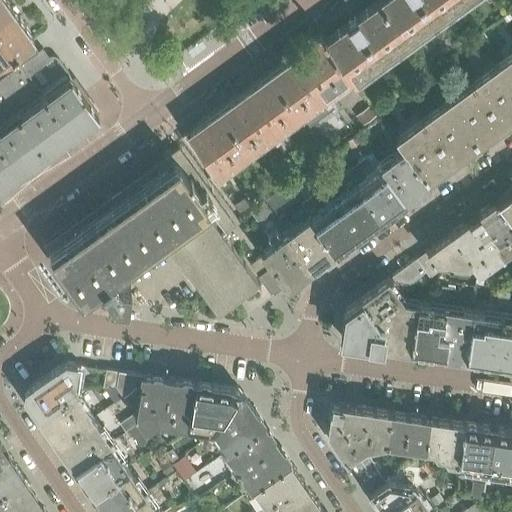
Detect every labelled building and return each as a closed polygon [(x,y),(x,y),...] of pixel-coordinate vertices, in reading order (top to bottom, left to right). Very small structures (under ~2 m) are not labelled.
[(0,0),(0,61),(33,37),(15,12),(5,0),(0,0)] [(410,41),(380,0),(376,0),(356,15),(356,14),(346,21),(346,22),(326,37),(323,33),(321,34),(351,75),(355,80),(358,78),(354,73),(376,58),(379,63),(386,58),(383,52),(402,38),(406,43),(410,41)] [(465,1),(464,0),(380,0),(410,41),(413,38),(410,33),(430,18),(434,23),(438,20),(435,15),(455,0),(458,0),(461,3),(465,1)] [(511,16),(508,11),(503,15),(506,20),(511,16)] [(351,75),(321,34),(271,71),(300,112),(351,75)] [(98,113),(96,111),(57,57),(55,55),(51,55),(48,56),(42,47),(37,50),(34,45),(0,68),(0,89),(15,110),(45,152),(95,116),(95,115),(98,113)] [(511,56),(504,62),(500,57),(497,60),(511,80),(511,56)] [(511,116),(511,80),(497,60),(494,62),(497,67),(478,81),(475,76),(468,81),(472,85),(453,99),(450,94),(446,96),(479,141),(511,116)] [(300,112),(271,71),(220,107),(249,148),(300,112)] [(0,184),(45,152),(15,110),(0,89),(0,184)] [(342,106),(334,96),(330,99),(337,110),(342,106)] [(479,141),(446,96),(443,98),(447,103),(428,117),(424,112),(418,117),(417,116),(396,131),(397,132),(395,133),(404,145),(428,178),(479,141)] [(337,110),(330,99),(325,102),(333,113),(337,110)] [(362,124),(376,114),(369,105),(355,115),(362,124)] [(249,148),(220,107),(188,130),(191,134),(194,138),(197,142),(200,146),(203,151),(206,155),(209,159),(211,163),(214,167),(217,171),(222,167),(249,148)] [(342,107),(337,110),(346,122),(351,119),(342,107)] [(188,130),(182,135),(185,139),(191,134),(188,130)] [(291,144),(283,132),(278,136),(286,147),(291,144)] [(349,148),(361,139),(356,133),(345,141),(349,148)] [(191,134),(185,139),(188,143),(194,138),(191,134)] [(286,147),(278,136),(274,138),(282,150),(286,147)] [(194,138),(188,143),(191,147),(197,142),(194,138)] [(197,142),(191,147),(194,151),(200,146),(197,142)] [(429,180),(428,178),(404,145),(358,178),(385,215),(390,211),(390,208),(418,187),(422,188),(427,184),(427,181),(429,180)] [(221,231),(234,223),(190,162),(178,146),(164,156),(170,164),(128,195),(125,191),(129,188),(128,187),(46,247),(50,253),(77,290),(79,292),(81,294),(83,295),(86,296),(88,297),(107,299),(106,301),(126,304),(129,284),(119,282),(115,286),(108,277),(152,244),(149,241),(162,231),(218,309),(251,285),(254,289),(260,285),(221,231)] [(200,146),(194,151),(197,155),(203,151),(200,146)] [(203,151),(197,155),(199,159),(206,155),(203,151)] [(206,155),(199,159),(202,163),(209,159),(206,155)] [(209,159),(202,163),(205,167),(211,163),(209,159)] [(211,163),(205,167),(208,171),(214,167),(211,163)] [(314,164),(310,167),(315,173),(319,170),(314,164)] [(214,167),(208,171),(211,175),(217,171),(214,167)] [(217,171),(211,175),(212,177),(215,180),(226,172),(222,167),(217,171)] [(294,178),(287,183),(293,191),(300,186),(294,178)] [(385,215),(358,178),(312,212),(338,249),(342,245),(343,242),(353,235),(371,221),(375,222),(380,219),(380,215),(381,215),(381,214),(385,215)] [(511,187),(497,198),(511,220),(511,187)] [(272,194),(265,199),(273,209),(279,204),(272,194)] [(238,212),(251,203),(245,195),(232,205),(238,212)] [(511,242),(511,220),(497,198),(451,231),(472,260),(477,268),(511,242)] [(262,202),(250,211),(259,224),(271,215),(262,202)] [(338,249),(312,212),(292,225),(284,213),(277,218),(286,230),(263,246),(260,242),(258,244),(263,252),(272,263),(286,283),(287,285),(289,284),(287,283),(288,282),(291,283),(296,279),(296,276),(324,255),(328,256),(333,253),(333,249),(334,249),(335,248),(338,249)] [(472,260),(451,231),(427,249),(437,262),(463,266),(472,260)] [(410,346),(418,299),(408,298),(401,287),(425,270),(429,275),(440,266),(437,262),(427,249),(345,308),(341,336),(378,341),(410,346)] [(257,274),(272,263),(263,252),(249,263),(257,274)] [(286,283),(272,263),(257,274),(263,282),(271,293),(286,283)] [(475,275),(474,283),(482,284),(483,277),(475,275)] [(446,299),(448,286),(441,285),(439,298),(446,299)] [(453,300),(455,287),(448,286),(446,299),(453,300)] [(501,305),(504,291),(497,290),(494,305),(501,305)] [(507,306),(509,291),(504,291),(501,305),(507,306)] [(465,354),(472,307),(418,299),(410,346),(465,354)] [(511,361),(511,312),(472,307),(465,354),(511,361)] [(78,388),(72,378),(75,376),(77,363),(64,361),(25,388),(24,394),(56,440),(94,415),(76,390),(78,388)] [(114,382),(116,369),(105,367),(102,384),(114,382)] [(136,413),(142,373),(116,369),(114,382),(136,413)] [(186,425),(193,380),(142,373),(136,413),(140,418),(145,426),(154,420),(186,425)] [(263,422),(241,391),(238,387),(193,380),(186,425),(212,429),(225,448),(263,422)] [(387,441),(391,410),(335,401),(335,402),(331,405),(330,405),(326,430),(345,457),(361,480),(377,469),(376,468),(364,446),(386,441),(387,441)] [(457,459),(463,421),(391,410),(387,441),(433,448),(436,452),(445,454),(447,458),(457,459)] [(134,412),(119,422),(124,429),(138,419),(134,412)] [(128,464),(110,439),(94,415),(56,440),(91,490),(128,464)] [(145,432),(138,421),(130,427),(137,437),(145,432)] [(511,472),(511,428),(463,421),(457,459),(456,464),(511,472)] [(288,459),(276,441),(263,422),(225,448),(222,450),(235,469),(229,473),(241,492),(252,484),(288,459)] [(0,493),(23,477),(0,444),(0,493)] [(178,455),(170,446),(164,450),(171,460),(178,455)] [(193,467),(185,455),(173,464),(181,475),(193,467)] [(420,465),(421,457),(414,456),(412,464),(420,465)] [(173,469),(165,458),(158,463),(161,468),(167,473),(173,469)] [(320,511),(323,510),(288,459),(252,484),(271,511),(320,511)] [(436,470),(427,459),(420,465),(429,475),(434,471),(436,470)] [(429,475),(420,465),(412,464),(408,463),(391,474),(391,475),(385,480),(369,491),(381,509),(414,486),(429,475)] [(160,511),(145,489),(128,464),(91,490),(105,511),(160,511)] [(369,491),(385,480),(377,469),(361,480),(369,491)] [(46,511),(40,503),(23,477),(0,493),(0,511),(46,511)] [(482,495),(484,480),(476,479),(473,494),(482,495)] [(489,505),(492,481),(484,480),(482,495),(481,500),(489,505)] [(177,492),(173,495),(177,499),(179,502),(180,504),(194,493),(193,492),(191,489),(185,481),(175,489),(177,492)] [(432,511),(414,486),(381,509),(383,511),(432,511)] [(221,506),(210,491),(198,499),(207,511),(216,511),(220,510),(219,509),(219,507),(221,506)] [(443,498),(439,493),(433,497),(437,502),(443,498)]
